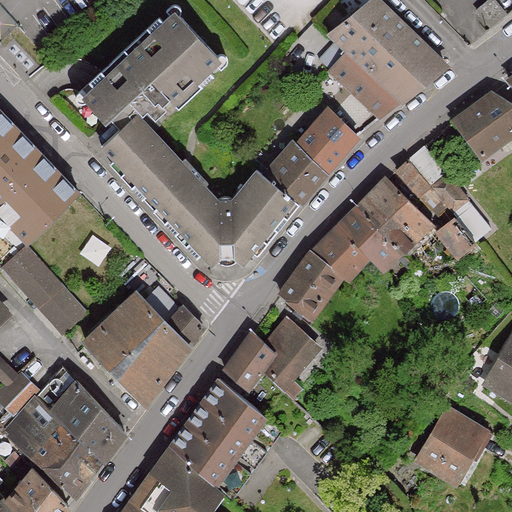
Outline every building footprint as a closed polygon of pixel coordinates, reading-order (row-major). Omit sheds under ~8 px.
[(342,47),(347,52),(401,101),(447,65),(377,0),(370,0),(334,39),(342,47)] [(495,27),(511,13),(501,0),(489,0),(481,7),(481,8),(495,27)] [(140,116),(144,120),(149,116),(157,124),(169,114),(166,110),(172,104),(181,114),(216,82),(212,78),(220,71),(223,74),(224,74),(230,69),(231,66),(231,63),(229,61),(226,60),(224,60),(222,62),(184,20),(182,18),(184,17),(184,15),(185,13),(183,9),(181,8),(178,8),(176,9),(174,11),(169,15),(172,19),(165,26),(162,22),(111,68),(82,95),(82,97),(107,125),(111,122),(116,117),(127,128),(121,133),(104,149),(147,197),(178,170),(134,122),(140,116)] [(347,52),(342,47),(324,64),(330,69),(347,52)] [(347,52),(330,69),(342,80),(381,117),(401,101),(347,52)] [(467,113),(454,122),(480,156),(511,133),(511,102),(494,94),(467,113)] [(295,147),(324,175),(356,135),(328,109),(295,147)] [(0,111),(0,211),(8,221),(26,240),(79,193),(0,111)] [(178,170),(147,197),(165,216),(199,180),(187,167),(144,120),(140,116),(134,122),(178,170)] [(116,117),(111,122),(121,133),(127,128),(116,117)] [(457,217),(461,222),(476,209),(476,207),(425,146),(410,159),(433,187),(448,206),(457,217)] [(269,178),(297,203),(300,205),(324,175),(295,147),(269,178)] [(399,169),(422,196),(433,187),(410,159),(399,169)] [(297,203),(269,178),(263,172),(258,170),(234,200),(232,201),(219,203),(218,219),(213,223),(192,200),(169,221),(211,268),(212,268),(220,261),(234,260),(237,260),(237,262),(243,267),(254,255),(257,257),(286,222),(282,219),(297,203)] [(397,204),(406,197),(388,178),(374,191),(391,208),(392,209),(397,204)] [(218,219),(219,203),(204,186),(199,180),(165,216),(169,221),(192,200),(213,223),(218,219)] [(433,187),(422,196),(438,215),(447,226),(457,217),(448,206),(433,187)] [(374,191),(370,195),(396,223),(398,221),(405,214),(397,204),(392,209),(391,208),(374,191)] [(398,255),(401,253),(416,240),(398,221),(396,223),(370,195),(358,206),(398,255)] [(405,214),(398,221),(416,240),(432,225),(412,203),(406,197),(397,204),(405,214)] [(282,219),(286,222),(300,205),(297,203),(282,219)] [(339,225),(367,254),(373,261),(382,270),(390,262),(407,279),(416,271),(401,253),(398,255),(358,206),(346,218),(339,225)] [(0,228),(0,229),(8,221),(0,211),(0,228)] [(461,222),(457,217),(447,226),(440,232),(459,255),(477,241),(461,222)] [(313,252),(340,273),(347,278),(367,254),(339,225),(321,243),(313,252)] [(14,271),(33,253),(24,242),(4,260),(14,271)] [(340,273),(313,252),(282,293),(290,300),(287,305),(300,314),(303,311),(308,314),(309,314),(340,273)] [(33,253),(14,271),(44,304),(51,312),(54,308),(69,294),(33,253)] [(409,281),(407,279),(397,288),(404,294),(409,289),(409,288),(406,284),(409,281)] [(179,308),(165,294),(152,308),(137,292),(87,340),(144,401),(158,383),(178,358),(203,326),(182,304),(179,308)] [(69,294),(54,308),(71,326),(86,312),(69,294)] [(54,308),(51,312),(66,330),(71,326),(54,308)] [(262,370),(265,373),(293,399),(302,388),(292,378),(318,347),(321,344),(288,318),(267,344),(275,353),(262,370)] [(275,353),(267,344),(254,331),(219,380),(245,398),(247,398),(265,373),(262,370),(275,353)] [(511,343),(488,382),(511,395),(511,343)] [(76,436),(101,462),(124,429),(124,428),(68,370),(62,365),(54,375),(38,395),(76,436)] [(38,395),(39,393),(21,373),(14,378),(10,383),(8,384),(0,391),(0,424),(7,432),(18,418),(30,404),(38,395)] [(213,389),(207,397),(257,433),(255,435),(271,446),(277,438),(284,430),(218,382),(213,389)] [(18,418),(7,432),(46,470),(62,451),(76,436),(38,395),(30,404),(18,418)] [(192,419),(181,433),(244,478),(271,446),(255,435),(257,433),(207,397),(192,419)] [(451,409),(421,456),(421,458),(455,479),(456,478),(485,430),(451,409)] [(244,478),(181,433),(171,447),(223,490),(229,496),(244,478)] [(101,462),(76,436),(62,451),(88,479),(101,462)] [(3,438),(0,442),(0,455),(11,467),(20,456),(3,438)] [(144,484),(122,511),(206,511),(223,490),(171,447),(144,484)] [(74,498),(88,479),(62,451),(46,470),(74,498)] [(7,499),(18,511),(63,511),(69,505),(47,482),(32,468),(7,499)] [(0,491),(0,484),(3,481),(0,477),(0,511),(18,511),(7,499),(2,493),(0,491)]
